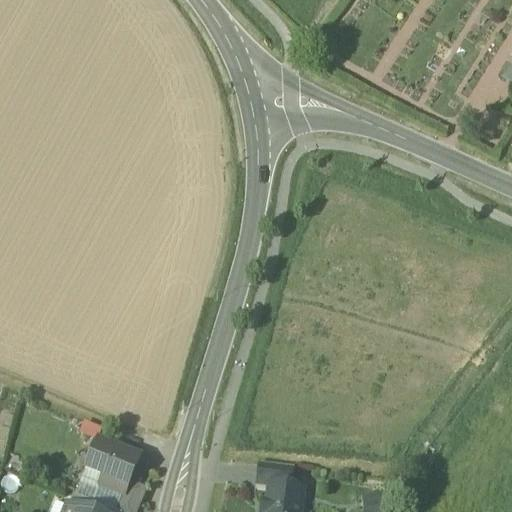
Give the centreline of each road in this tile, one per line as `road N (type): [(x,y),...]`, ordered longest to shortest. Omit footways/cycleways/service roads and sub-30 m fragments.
road 1 (tertiary): [(172,511),(244,264),(258,162),(251,104)]
road 2 (secondary): [(511,187),(334,109),(292,100),(251,104)]
road 3 (track): [(0,379),(183,456)]
